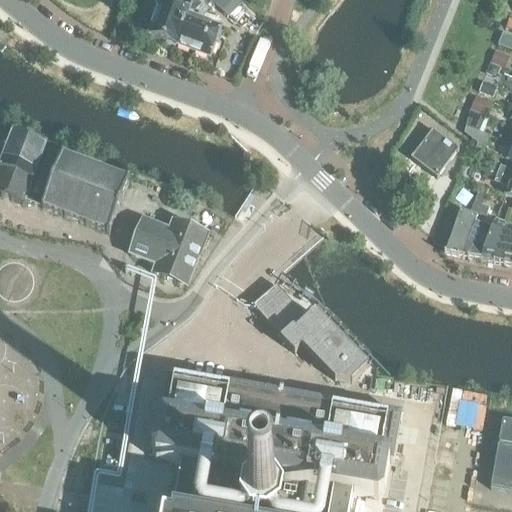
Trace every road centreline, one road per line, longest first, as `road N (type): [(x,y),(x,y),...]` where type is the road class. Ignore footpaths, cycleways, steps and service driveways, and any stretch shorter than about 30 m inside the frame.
road 1 (residential): [(511,299),(431,278),(242,113)]
road 2 (residential): [(242,113),(67,49),(7,0)]
road 3 (residential): [(242,113),(287,0)]
